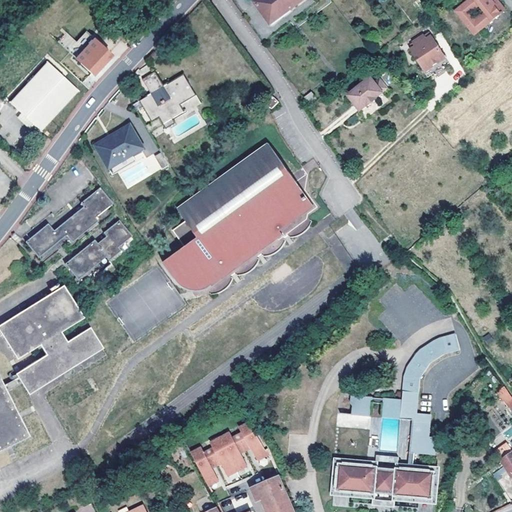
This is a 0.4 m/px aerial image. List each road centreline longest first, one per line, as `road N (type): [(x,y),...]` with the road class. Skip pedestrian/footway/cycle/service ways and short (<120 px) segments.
road 1 (unknown): [(68,452),(86,441),(131,363),(336,215),(341,199)]
road 2 (residential): [(187,0),(108,84),(0,227)]
road 3 (residential): [(219,0),(285,90),(341,182),(341,199)]
